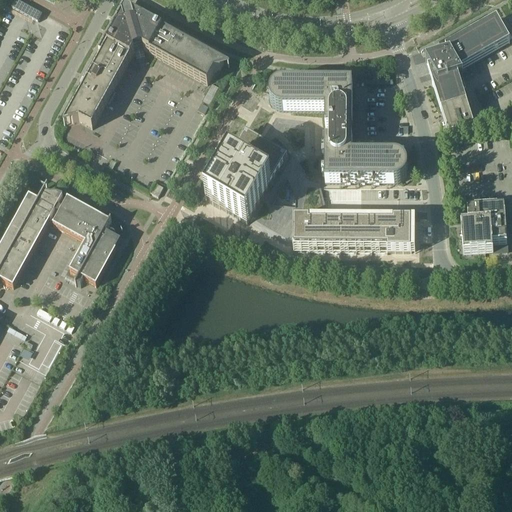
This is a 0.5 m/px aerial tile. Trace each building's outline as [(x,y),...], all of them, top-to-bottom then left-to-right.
[(15,0),(14,0),(10,7),(37,22),(42,14),(15,0)] [(221,72),(224,66),(170,36),(173,31),(144,15),(134,17),(136,25),(127,28),(125,20),(115,23),(99,52),(104,55),(67,122),(73,126),(80,124),(93,131),(135,54),(143,51),(208,87),(215,74),(221,72)] [(428,71),(441,113),(449,139),(475,131),(458,79),(463,77),(461,73),(510,44),(497,21),(446,51),(448,55),(426,62),(430,70),(428,71)] [(202,103),(209,107),(219,89),(212,86),(202,103)] [(326,131),(330,131),(330,145),(326,145),(325,186),(397,186),(401,184),(404,183),(406,180),(408,176),(408,170),(406,165),(401,160),(396,159),(353,159),(353,87),(283,86),(280,87),(277,88),(275,89),(273,91),(272,93),(271,95),(270,100),(270,103),(271,105),(272,107),(274,109),(276,111),(278,113),(281,113),(283,114),(326,114),(326,131)] [(202,105),(198,112),(205,116),(209,109),(202,105)] [(214,187),(206,202),(247,227),(260,205),(263,200),(268,192),(264,190),(268,184),(271,186),(284,165),(279,162),(283,155),(246,134),(221,175),(218,181),(217,182),(214,187)] [(150,195),(158,200),(164,190),(156,185),(150,195)] [(54,228),(70,237),(85,211),(68,202),(63,212),(58,209),(64,200),(62,198),(59,197),(55,197),(52,197),(48,196),(45,195),(41,193),(39,196),(43,198),(42,199),(39,204),(30,199),(0,252),(0,286),(2,283),(14,290),(41,240),(56,214),(60,217),(54,228)] [(462,227),(463,240),(464,256),(486,255),(507,254),(507,247),(507,240),(505,210),(467,212),(468,227),(462,227)] [(109,236),(108,237),(105,235),(112,223),(111,223),(110,225),(85,211),(70,237),(86,246),(70,274),(80,280),(75,287),(76,288),(77,287),(81,289),(85,282),(97,289),(116,253),(121,244),(116,241),(116,240),(116,239),(116,238),(116,237),(115,236),(114,235),(113,235),(112,235),(111,235),(110,235),(109,235),(109,236)] [(294,221),(294,254),(411,255),(412,231),(415,231),(416,222),(294,221)] [(23,348),(30,352),(33,347),(25,343),(23,348)]
